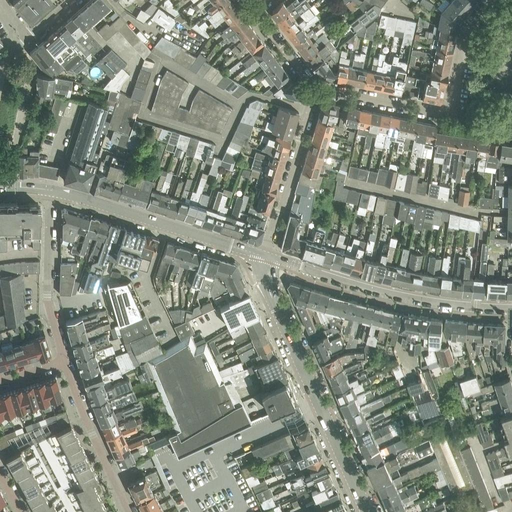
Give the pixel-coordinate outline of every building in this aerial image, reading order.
[(16,0),(18,2),(17,3),(16,3),(17,4),(22,12),(28,21),(35,17),(54,0),(16,0)] [(72,16),(65,23),(89,49),(92,46),(88,42),(92,38),(83,28),(88,24),(110,5),(105,0),(90,0),(77,12),(72,16)] [(165,0),(164,1),(163,6),(167,11),(168,10),(174,5),(170,0),(165,0)] [(196,3),(192,6),(196,11),(200,8),(209,0),(199,0),(196,3)] [(209,0),(200,8),(203,12),(207,9),(209,12),(224,0),(209,0)] [(224,0),(209,12),(205,15),(211,22),(233,5),(229,0),(224,0)] [(282,2),(272,11),(272,12),(272,15),(271,15),(276,21),(299,3),(297,0),(294,0),(286,7),(282,2)] [(302,0),(299,3),(276,21),(282,28),(295,18),(300,14),(298,11),(301,9),(303,11),(310,6),(305,0),(302,0)] [(426,0),(419,0),(417,3),(428,10),(432,3),(426,0)] [(471,7),(462,0),(451,0),(449,2),(464,15),(471,7)] [(368,1),(361,6),(365,11),(374,4),(368,1)] [(464,15),(449,2),(441,11),(440,17),(458,21),(464,15)] [(150,15),(152,16),(158,7),(152,3),(144,11),(150,15)] [(374,4),(365,11),(349,23),(356,32),(379,13),(381,7),(374,4)] [(168,10),(167,11),(174,16),(179,12),(174,5),(168,10)] [(227,21),(229,23),(240,14),(233,5),(211,22),(214,26),(219,22),(222,25),(227,21)] [(295,18),(282,28),(288,36),(316,14),(310,6),(303,11),(300,14),(302,18),(298,22),(295,18)] [(165,12),(158,7),(152,16),(151,17),(169,29),(176,19),(173,17),(165,12)] [(144,11),(139,19),(143,21),(150,15),(144,11)] [(223,38),(246,21),(240,14),(229,23),(221,28),(223,31),(220,34),(223,38)] [(316,14),(288,36),(294,43),(307,33),(304,29),(319,17),(316,14)] [(381,14),(379,26),(385,27),(387,16),(381,14)] [(117,30),(125,23),(119,16),(109,25),(107,23),(103,27),(110,36),(117,30)] [(397,18),(387,16),(385,27),(394,29),(397,18)] [(428,21),(419,16),(417,24),(427,26),(428,21)] [(438,27),(456,31),(458,21),(440,17),(438,27)] [(187,18),(181,22),(189,28),(190,26),(192,25),(187,18)] [(397,18),(394,29),(404,31),(406,20),(397,18)] [(406,20),(404,31),(403,36),(412,38),(416,22),(406,20)] [(251,28),(246,21),(223,38),(226,42),(231,38),(234,41),(239,37),(251,28)] [(312,29),(307,33),(294,43),(300,51),(323,33),(333,25),(329,21),(315,32),(312,29)] [(365,29),(364,32),(373,34),(374,34),(377,21),(374,21),(365,29)] [(190,26),(199,32),(201,30),(196,22),(192,25),(190,26)] [(84,54),(89,49),(65,23),(57,30),(68,42),(68,41),(77,51),(80,49),(84,54)] [(129,27),(125,23),(117,30),(121,34),(129,27)] [(426,31),(425,36),(428,36),(454,42),(456,31),(438,27),(434,25),(433,32),(426,31)] [(363,37),(364,32),(365,29),(363,26),(354,34),(354,35),(363,37)] [(106,40),(110,36),(103,27),(98,31),(106,40)] [(121,34),(125,37),(133,31),(129,27),(121,34)] [(203,28),(201,30),(199,32),(207,37),(209,35),(203,28)] [(257,35),(251,28),(239,37),(241,40),(231,47),(235,52),(257,35)] [(45,40),(43,42),(64,67),(76,71),(86,62),(77,51),(68,41),(68,42),(57,30),(45,40)] [(140,38),(133,31),(125,37),(132,45),(140,38)] [(300,51),(305,58),(318,48),(323,44),(320,40),(325,36),(323,33),(300,51)] [(354,34),(344,42),(352,44),(354,35),(354,34)] [(263,42),(257,35),(235,52),(234,53),(238,57),(248,49),(251,52),(263,42)] [(154,46),(174,58),(180,46),(161,36),(154,46)] [(435,49),(452,53),(452,49),(453,46),(454,42),(428,36),(426,42),(430,43),(429,48),(431,48),(435,49)] [(132,45),(144,59),(150,50),(140,38),(132,45)] [(311,66),(329,51),(335,47),(329,39),(323,44),(318,48),(305,58),(311,66)] [(64,67),(43,42),(29,53),(48,76),(50,76),(53,73),(55,76),(64,67)] [(242,63),(246,67),(268,50),(263,42),(251,52),(253,54),(242,63)] [(186,49),(180,46),(174,58),(173,59),(178,62),(185,51),(186,49)] [(320,76),(335,79),(340,53),(338,52),(335,47),(329,51),(311,66),(320,76)] [(106,53),(121,67),(122,68),(127,63),(111,48),(106,53)] [(412,49),(410,54),(415,55),(423,57),(450,62),(450,59),(451,56),(452,53),(431,48),(430,53),(412,49)] [(260,64),(262,66),(274,57),(268,50),(246,67),(242,70),(246,75),(250,72),(260,64)] [(340,53),(335,79),(344,82),(348,65),(349,59),(345,58),(346,51),(341,50),(340,53)] [(178,62),(183,65),(190,54),(185,51),(178,62)] [(112,78),(121,67),(106,53),(95,62),(112,78)] [(195,57),(188,68),(195,73),(203,60),(205,57),(199,53),(196,57),(195,57)] [(359,55),(353,83),(363,85),(366,69),(362,68),(365,54),(360,53),(359,55)] [(372,87),(382,89),(385,73),(387,62),(383,59),(384,54),(380,53),(378,58),(372,87)] [(196,57),(190,54),(183,65),(188,68),(195,57),(196,57)] [(348,65),(344,82),(353,83),(359,55),(355,54),(352,66),(348,65)] [(387,62),(385,73),(382,89),(391,91),(398,61),(398,56),(394,55),(392,64),(388,63),(387,62)] [(206,58),(205,57),(203,60),(195,73),(202,77),(210,65),(204,61),(206,58)] [(280,64),(274,57),(262,66),(264,69),(254,77),(257,82),(263,77),(268,74),(280,64)] [(371,70),(366,69),(363,85),(372,87),(378,58),(374,57),(371,70)] [(450,62),(423,57),(422,63),(432,65),(431,70),(447,73),(450,62)] [(154,62),(144,59),(142,64),(152,67),(154,62)] [(398,61),(391,91),(400,93),(404,77),(407,63),(398,61)] [(142,64),(140,70),(150,73),(152,67),(142,64)] [(271,87),(262,93),(268,95),(272,92),(273,92),(279,87),(278,86),(279,85),(278,85),(289,76),(280,64),(268,74),(263,77),(271,87)] [(217,69),(210,65),(202,77),(209,81),(217,69)] [(103,87),(118,91),(122,82),(129,74),(122,68),(121,67),(112,78),(103,87)] [(161,79),(166,82),(172,72),(167,69),(161,79)] [(224,73),(217,69),(209,81),(216,85),(224,75),(224,73)] [(145,89),(150,73),(140,70),(134,85),(130,97),(141,101),(145,89)] [(420,72),(418,78),(445,83),(447,73),(431,70),(430,74),(420,72)] [(177,76),(172,72),(166,82),(171,86),(177,76)] [(72,80),(50,76),(48,76),(35,73),(35,74),(36,83),(70,89),(72,80)] [(216,85),(223,89),(232,79),(224,75),(216,85)] [(418,78),(406,75),(402,94),(408,95),(410,85),(414,86),(414,84),(419,85),(425,87),(424,89),(443,93),(445,83),(418,78)] [(171,86),(176,89),(183,79),(177,76),(171,86)] [(158,88),(169,92),(171,86),(166,82),(161,79),(158,88)] [(188,82),(183,79),(176,89),(182,92),(188,82)] [(223,89),(230,93),(240,84),(232,79),(223,89)] [(302,100),(304,95),(294,82),(283,90),(279,85),(278,86),(279,87),(273,92),(279,94),(283,95),(293,97),(295,98),(302,100)] [(70,89),(36,83),(37,92),(47,94),(52,95),(52,91),(65,93),(64,97),(70,98),(71,89),(70,89)] [(248,89),(240,84),(230,93),(237,97),(248,89)] [(417,97),(424,99),(439,101),(442,100),(443,93),(424,89),(425,87),(419,85),(417,97)] [(171,86),(169,92),(168,98),(179,101),(182,92),(176,89),(171,86)] [(156,94),(168,98),(169,92),(158,88),(156,94)] [(199,89),(193,99),(198,102),(203,91),(199,89)] [(118,91),(114,107),(121,109),(126,94),(118,91)] [(208,94),(203,91),(198,102),(202,104),(208,94)] [(37,92),(35,100),(44,103),(47,94),(37,92)] [(47,94),(44,103),(52,105),(55,96),(52,95),(47,94)] [(129,135),(135,119),(137,112),(141,101),(130,97),(126,94),(121,109),(114,107),(113,109),(107,127),(114,130),(111,139),(112,141),(117,143),(120,132),(129,135)] [(166,103),(168,98),(156,94),(154,99),(166,103)] [(208,94),(202,104),(207,107),(213,97),(208,94)] [(52,105),(50,113),(61,116),(66,98),(55,95),(55,96),(52,105)] [(218,100),(213,97),(207,107),(212,110),(218,100)] [(178,107),(179,101),(168,98),(166,103),(172,105),(178,107)] [(153,105),(164,109),(166,103),(154,99),(153,105)] [(192,99),(191,105),(216,112),(212,110),(207,107),(202,104),(198,102),(193,99),(192,99)] [(249,102),(248,107),(260,111),(264,102),(256,99),(249,102)] [(218,100),(212,110),(216,112),(217,113),(223,103),(218,100)] [(75,142),(63,180),(88,187),(94,169),(99,153),(95,152),(101,132),(105,133),(107,127),(113,109),(103,106),(88,101),(88,102),(75,142)] [(322,103),(317,119),(333,124),(334,117),(336,117),(338,105),(325,102),(323,103),(322,103)] [(166,103),(164,109),(162,115),(168,117),(172,105),(166,103)] [(227,106),(223,103),(217,113),(221,116),(227,106)] [(162,115),(164,109),(153,105),(151,111),(162,115)] [(168,117),(174,119),(178,107),(172,105),(168,117)] [(191,105),(189,110),(195,112),(201,114),(207,116),(213,118),(218,119),(226,122),(227,119),(221,116),(217,113),(216,112),(191,105)] [(221,116),(227,119),(232,108),(227,106),(221,116)] [(246,106),(243,114),(256,118),(260,111),(248,107),(246,106)] [(298,112),(280,106),(279,106),(276,115),(296,121),(298,112)] [(357,122),(359,109),(347,106),(346,113),(344,119),(342,127),(344,127),(343,129),(345,129),(346,124),(348,124),(348,121),(357,122)] [(174,119),(180,120),(183,108),(178,107),(174,119)] [(189,110),(183,108),(180,120),(185,122),(189,110)] [(359,123),(356,134),(366,136),(371,111),(359,109),(357,122),(359,123)] [(185,122),(191,124),(195,112),(189,110),(185,122)] [(376,137),(381,114),(371,111),(366,136),(363,148),(368,149),(371,136),(376,137)] [(191,124),(197,126),(201,114),(195,112),(191,124)] [(197,126),(203,128),(207,116),(201,114),(197,126)] [(243,114),(239,121),(253,126),(256,118),(243,114)] [(390,115),(381,114),(376,137),(374,145),(383,147),(390,115)] [(293,129),(296,121),(276,115),(274,123),(293,129)] [(399,117),(390,115),(383,147),(388,148),(390,140),(394,141),(399,117)] [(203,128),(209,130),(213,118),(207,116),(203,128)] [(408,119),(399,117),(394,141),(398,141),(396,151),(401,152),(402,148),(408,119)] [(209,130),(215,131),(218,119),(213,118),(209,130)] [(135,119),(129,135),(128,139),(136,142),(139,133),(143,121),(135,119)] [(226,122),(218,119),(215,131),(220,133),(226,122)] [(317,119),(314,129),(330,134),(332,129),(342,132),(343,129),(344,127),(342,127),(333,124),(317,119)] [(410,136),(415,137),(418,122),(408,119),(402,148),(407,149),(410,136)] [(139,133),(148,136),(152,124),(143,121),(139,133)] [(251,128),(253,126),(239,121),(235,130),(249,136),(251,128)] [(421,156),(427,123),(418,122),(415,137),(412,151),(416,152),(415,155),(421,156)] [(293,129),(274,123),(271,132),(291,138),(293,129)] [(436,125),(427,123),(421,156),(430,158),(432,147),(435,130),(436,125)] [(148,136),(158,139),(161,127),(152,124),(148,136)] [(171,130),(161,127),(158,139),(167,142),(171,130)] [(311,139),(336,147),(338,142),(328,139),(330,134),(314,129),(311,139)] [(174,144),(176,145),(180,133),(171,130),(167,142),(174,144)] [(233,135),(242,139),(244,140),(242,144),(243,144),(246,145),(249,136),(235,130),(233,135)] [(438,132),(438,131),(435,130),(432,147),(435,147),(433,161),(443,163),(448,133),(438,132)] [(125,146),(128,139),(129,135),(120,132),(117,143),(125,146)] [(189,136),(180,133),(176,145),(186,148),(189,136)] [(443,163),(442,169),(445,170),(446,163),(448,164),(450,153),(450,152),(450,150),(455,151),(458,135),(448,133),(443,163)] [(262,134),(260,140),(287,149),(290,140),(276,135),(275,138),(262,134)] [(242,145),(243,144),(242,144),(244,140),(242,139),(233,135),(230,140),(242,145)] [(462,168),(463,166),(467,136),(458,135),(455,151),(459,151),(456,173),(456,175),(461,176),(461,174),(462,168)] [(199,139),(189,136),(186,148),(195,151),(199,139)] [(477,138),(467,136),(463,166),(468,167),(469,161),(474,162),(475,154),(477,138)] [(477,138),(475,154),(482,155),(481,158),(479,159),(477,170),(478,170),(477,177),(482,177),(484,165),(488,140),(477,138)] [(136,142),(128,139),(125,146),(129,147),(133,149),(134,149),(136,142)] [(208,142),(199,139),(195,151),(204,154),(208,142)] [(343,150),(336,147),(311,139),(308,150),(327,156),(329,151),(335,153),(342,153),(343,150)] [(240,151),(242,145),(230,140),(228,145),(240,151)] [(260,140),(259,143),(264,146),(261,150),(270,153),(285,158),(287,149),(260,140)] [(484,165),(496,167),(498,156),(500,141),(488,140),(484,165)] [(146,169),(140,186),(135,203),(144,206),(164,144),(157,141),(148,169),(146,169)] [(511,143),(500,141),(498,156),(511,158),(511,169),(511,182),(511,185),(511,184),(511,143)] [(172,151),(174,144),(167,142),(165,149),(172,151)] [(208,142),(204,154),(212,156),(215,144),(208,142)] [(183,157),(184,153),(186,148),(176,145),(173,154),(183,157)] [(228,145),(225,151),(237,156),(240,151),(228,145)] [(118,166),(109,194),(117,197),(123,179),(133,149),(129,147),(125,159),(122,167),(118,166)] [(26,148),(19,148),(19,174),(38,175),(38,164),(38,151),(30,150),(30,155),(26,155),(26,148)] [(184,153),(194,156),(194,154),(195,151),(186,148),(184,153)] [(308,150),(305,160),(325,166),(326,167),(330,168),(331,163),(326,161),(327,156),(308,150)] [(234,163),(237,156),(225,151),(222,159),(231,162),(234,163)] [(282,166),(285,158),(270,153),(269,156),(256,152),(254,157),(282,166)] [(98,170),(94,169),(88,187),(100,191),(110,163),(109,163),(112,156),(106,154),(103,161),(101,161),(98,170)] [(214,157),(212,156),(204,154),(203,157),(203,159),(202,160),(211,164),(212,163),(214,157)] [(216,176),(219,166),(222,159),(214,157),(212,163),(211,164),(208,174),(216,176)] [(263,170),(264,170),(264,172),(266,173),(279,177),(279,175),(282,166),(254,157),(252,163),(251,168),(252,169),(260,171),(262,172),(263,170)] [(229,169),(231,162),(222,159),(219,166),(229,169)] [(305,160),(302,170),(317,175),(319,170),(323,171),(325,166),(305,160)] [(342,160),(339,169),(346,171),(348,162),(342,160)] [(118,166),(110,163),(100,191),(109,194),(118,166)] [(38,164),(38,175),(57,178),(59,168),(38,164)] [(347,176),(357,179),(359,168),(350,166),(347,176)] [(117,197),(135,203),(140,186),(146,169),(140,167),(135,184),(131,183),(131,182),(123,179),(117,197)] [(249,178),(250,175),(251,170),(243,167),(241,175),(249,178)] [(377,172),(374,183),(385,185),(388,169),(379,167),(377,172)] [(368,170),(359,168),(357,179),(366,181),(368,170)] [(252,169),(251,170),(250,175),(258,178),(260,171),(252,169)] [(388,169),(385,185),(393,187),(397,171),(388,169)] [(316,181),(317,175),(302,170),(300,176),(316,181)] [(337,170),(335,178),(344,180),(345,173),(337,170)] [(377,172),(368,170),(366,181),(374,183),(377,172)] [(397,171),(393,187),(404,190),(407,173),(397,171)] [(266,173),(261,189),(274,193),(279,177),(266,173)] [(414,192),(416,181),(417,175),(407,173),(404,190),(414,192)] [(146,206),(155,209),(164,180),(166,176),(163,175),(161,174),(156,191),(151,189),(146,206)] [(298,181),(309,185),(315,187),(316,181),(300,176),(298,181)] [(192,192),(188,201),(183,218),(192,221),(201,193),(203,187),(206,178),(201,177),(198,184),(195,193),(192,192)] [(175,216),(183,218),(188,201),(185,200),(192,179),(187,178),(185,182),(175,216)] [(344,180),(335,178),(335,179),(336,180),(333,198),(346,201),(349,189),(342,187),(344,180)] [(163,212),(169,195),(164,194),(168,182),(164,180),(155,209),(163,212)] [(171,196),(169,195),(163,212),(165,213),(175,216),(185,182),(179,180),(174,197),(171,196)] [(306,194),(309,185),(298,181),(296,187),(295,191),(301,193),(306,194)] [(416,181),(414,192),(425,194),(426,183),(416,181)] [(430,182),(427,195),(437,197),(439,185),(430,182)] [(439,185),(437,197),(447,200),(448,197),(449,187),(439,185)] [(261,189),(256,209),(268,213),(274,193),(261,189)] [(360,192),(349,189),(346,201),(357,204),(360,192)] [(206,208),(200,224),(211,227),(222,195),(223,192),(220,191),(218,190),(212,210),(206,208)] [(358,206),(366,208),(369,194),(360,192),(357,204),(358,204),(358,206)] [(458,200),(457,202),(467,205),(469,193),(459,192),(458,200)] [(210,195),(201,193),(192,221),(200,224),(206,208),(210,195)] [(376,195),(369,194),(366,208),(373,210),(376,195)] [(226,196),(222,195),(211,227),(220,230),(225,214),(227,207),(223,206),(226,196)] [(240,237),(245,220),(248,213),(244,212),(249,196),(243,195),(242,198),(231,234),(240,237)] [(374,210),(374,211),(383,214),(385,198),(376,195),(373,210),(374,210)] [(480,196),(478,207),(492,208),(493,203),(494,198),(480,196)] [(237,197),(231,216),(225,214),(220,230),(231,234),(242,198),(240,197),(237,197)] [(398,201),(385,198),(383,214),(395,216),(398,201)] [(0,239),(7,239),(15,238),(22,237),(32,237),(40,237),(40,232),(40,219),(40,210),(40,207),(37,207),(37,203),(29,203),(29,204),(17,204),(17,203),(17,202),(15,202),(0,201),(0,239)] [(405,219),(405,215),(408,203),(398,201),(395,216),(405,219)] [(298,203),(293,202),(281,247),(282,250),(292,253),(297,237),(301,220),(299,220),(303,205),(298,203)] [(415,221),(415,218),(418,205),(408,203),(405,215),(405,219),(415,221)] [(415,218),(415,221),(413,228),(421,230),(423,221),(426,207),(418,205),(415,218)] [(248,213),(245,220),(240,237),(255,242),(260,239),(268,213),(250,207),(248,213)] [(434,209),(426,207),(423,221),(431,223),(434,209)] [(60,237),(60,242),(69,245),(69,243),(73,244),(75,245),(75,243),(74,242),(74,240),(72,239),(80,213),(69,209),(64,208),(61,210),(61,212),(61,225),(60,237)] [(440,225),(441,219),(443,211),(434,209),(431,223),(440,225)] [(443,211),(441,219),(448,221),(450,213),(443,211)] [(80,213),(72,239),(74,240),(74,242),(75,243),(75,245),(79,246),(81,241),(78,240),(80,232),(85,233),(86,233),(91,217),(80,213)] [(450,213),(448,221),(447,227),(458,229),(459,227),(460,215),(450,213)] [(459,227),(468,229),(469,218),(460,215),(459,227)] [(79,250),(79,251),(84,253),(87,241),(87,240),(91,241),(92,238),(93,236),(99,219),(91,217),(86,233),(85,233),(80,247),(80,248),(80,249),(79,250)] [(480,220),(469,218),(468,229),(478,231),(479,232),(480,220)] [(95,239),(89,258),(93,260),(94,259),(101,238),(104,239),(105,239),(110,223),(99,219),(93,236),(92,238),(95,239)] [(297,237),(292,253),(301,256),(306,239),(302,238),(306,221),(301,220),(297,237)] [(93,260),(92,264),(99,261),(105,263),(107,257),(117,225),(110,223),(105,239),(104,239),(101,238),(94,259),(93,260)] [(306,239),(301,256),(319,262),(325,243),(326,237),(327,230),(325,230),(326,227),(317,224),(316,228),(313,227),(309,236),(312,237),(311,241),(306,239)] [(117,225),(107,257),(114,260),(124,227),(117,225)] [(124,227),(114,260),(115,257),(146,267),(150,255),(150,253),(152,254),(152,253),(153,254),(158,238),(124,227)] [(489,237),(488,244),(508,246),(508,239),(511,239),(511,227),(507,228),(507,239),(494,238),(494,231),(490,230),(489,237)] [(330,238),(326,237),(325,243),(319,262),(328,265),(339,232),(333,230),(330,238)] [(339,232),(328,265),(338,268),(343,251),(345,244),(342,242),(345,234),(339,232)] [(40,249),(40,237),(32,237),(33,249),(40,249)] [(338,268),(349,271),(359,239),(353,237),(350,245),(349,244),(347,244),(344,251),(343,251),(338,268)] [(364,257),(358,274),(371,277),(375,260),(370,259),(374,240),(368,238),(364,257)] [(365,241),(359,239),(349,271),(358,274),(364,257),(360,256),(365,241)] [(167,241),(156,275),(161,277),(167,260),(171,261),(176,244),(167,241)] [(73,244),(71,252),(78,254),(79,251),(79,250),(80,249),(80,248),(80,247),(79,246),(75,245),(73,244)] [(175,262),(168,283),(173,285),(174,281),(175,278),(185,247),(176,244),(171,261),(175,262)] [(378,261),(375,260),(371,277),(380,279),(388,247),(389,245),(383,244),(378,261)] [(380,279),(390,282),(395,265),(390,264),(395,246),(392,246),(389,245),(388,247),(380,279)] [(175,278),(174,281),(178,282),(184,265),(187,266),(193,250),(185,247),(175,278)] [(390,282),(401,285),(405,268),(408,252),(409,249),(403,248),(399,266),(395,265),(390,282)] [(191,267),(185,284),(191,286),(202,252),(193,250),(187,266),(191,267)] [(202,252),(191,286),(199,289),(205,271),(205,272),(210,255),(202,252)] [(407,269),(405,268),(401,285),(410,286),(416,253),(411,252),(407,269)] [(421,254),(416,253),(410,286),(420,288),(423,272),(422,272),(419,271),(421,254)] [(472,278),(470,295),(482,296),(487,253),(481,253),(480,260),(481,260),(479,278),(472,278)] [(449,293),(451,276),(447,275),(450,254),(447,254),(447,256),(443,256),(441,275),(438,292),(449,293)] [(199,289),(199,290),(207,293),(209,288),(211,280),(213,274),(214,274),(219,258),(212,256),(210,255),(205,272),(205,271),(199,289)] [(461,294),(465,258),(465,256),(459,255),(457,277),(451,276),(449,293),(461,294)] [(420,288),(429,290),(432,274),(435,257),(429,256),(426,273),(423,272),(420,288)] [(429,290),(438,292),(441,275),(438,275),(441,259),(435,257),(432,274),(429,290)] [(211,280),(209,288),(211,289),(210,290),(226,282),(241,276),(237,265),(234,263),(219,258),(214,274),(213,274),(211,280)] [(461,294),(470,295),(472,278),(468,277),(470,258),(465,258),(461,294)] [(497,279),(496,297),(506,297),(507,269),(508,258),(503,258),(502,265),(501,280),(497,279)] [(28,272),(40,272),(40,261),(27,261),(28,272)] [(88,277),(84,289),(86,289),(97,289),(102,274),(105,263),(99,261),(92,264),(90,270),(88,275),(88,277)] [(60,263),(59,293),(71,294),(74,281),(77,264),(61,263),(60,263)] [(496,297),(497,279),(493,279),(493,263),(488,263),(485,296),(496,297)] [(16,322),(25,319),(24,318),(22,304),(25,304),(23,292),(25,291),(22,273),(17,273),(11,274),(5,275),(0,275),(0,282),(6,325),(6,326),(16,322)] [(83,275),(78,292),(83,293),(84,289),(88,277),(83,275)] [(210,290),(210,292),(213,298),(245,283),(241,276),(226,282),(210,290)] [(130,280),(107,285),(119,325),(145,314),(130,280)] [(74,281),(71,294),(75,293),(79,282),(74,281)] [(289,285),(296,302),(306,305),(312,288),(292,282),(289,285)] [(245,283),(213,298),(215,302),(225,298),(227,301),(228,300),(229,302),(235,299),(249,293),(245,283)] [(312,288),(306,305),(310,313),(313,312),(318,323),(321,322),(321,321),(315,307),(321,291),(312,288)] [(321,291),(315,307),(321,321),(321,322),(323,326),(327,324),(328,324),(327,321),(329,320),(325,310),(331,294),(321,291)] [(229,303),(220,307),(220,308),(226,321),(229,327),(229,328),(241,321),(243,320),(258,313),(257,312),(255,307),(249,293),(235,299),(229,302),(229,303)] [(350,300),(341,297),(331,294),(325,310),(329,320),(332,327),(342,330),(346,316),(350,300)] [(345,332),(343,332),(349,344),(351,334),(359,302),(350,300),(346,316),(349,317),(347,324),(345,332)] [(306,305),(296,302),(310,331),(312,330),(317,328),(310,313),(306,305)] [(368,304),(359,302),(351,334),(354,335),(358,319),(363,321),(368,304)] [(368,304),(363,321),(367,322),(362,340),(367,341),(377,307),(368,304)] [(192,312),(190,318),(203,312),(200,306),(200,305),(194,307),(192,312)] [(367,341),(367,342),(372,343),(376,344),(377,341),(379,335),(375,334),(378,323),(382,324),(386,309),(377,307),(367,341)] [(386,343),(388,335),(395,311),(386,309),(382,324),(379,335),(377,341),(385,343),(386,343)] [(400,330),(404,313),(395,311),(388,335),(392,336),(390,343),(395,344),(399,330),(400,330)] [(97,312),(65,322),(68,332),(84,327),(83,323),(99,318),(97,312)] [(234,330),(230,332),(233,337),(233,338),(248,330),(262,323),(258,315),(258,313),(243,320),(244,321),(237,325),(239,329),(235,331),(234,330)] [(404,313),(400,330),(404,331),(401,345),(409,347),(411,332),(410,332),(413,315),(408,314),(404,313)] [(119,325),(114,327),(118,337),(122,335),(125,345),(128,353),(116,356),(119,365),(119,366),(122,373),(140,363),(146,360),(162,351),(145,314),(119,325)] [(409,347),(408,351),(420,352),(420,341),(421,334),(422,316),(421,316),(413,315),(410,332),(411,332),(409,347)] [(422,316),(421,334),(424,334),(424,348),(429,348),(430,335),(431,318),(422,316)] [(41,323),(39,317),(28,321),(29,323),(30,327),(41,323)] [(443,319),(431,318),(430,335),(429,348),(428,355),(425,356),(427,363),(437,359),(433,347),(436,348),(441,345),(443,319)] [(185,321),(174,326),(180,340),(190,334),(194,332),(188,320),(188,319),(185,321)] [(460,333),(461,321),(446,319),(445,330),(449,343),(450,343),(451,344),(455,355),(461,354),(460,352),(459,347),(460,347),(460,346),(457,346),(458,333),(460,333)] [(460,352),(461,354),(463,354),(462,348),(462,338),(466,338),(468,322),(461,321),(460,333),(458,333),(457,346),(460,346),(460,347),(459,347),(460,352)] [(477,329),(477,323),(468,322),(466,338),(466,345),(471,358),(476,357),(471,342),(470,341),(470,338),(475,339),(475,335),(474,335),(474,331),(475,331),(475,329),(477,329)] [(84,327),(68,332),(72,344),(88,337),(103,331),(108,329),(109,329),(111,328),(109,323),(101,326),(86,331),(84,327)] [(248,330),(233,338),(236,342),(250,334),(252,337),(266,331),(262,323),(248,330)] [(486,323),(477,323),(477,329),(475,329),(475,331),(474,331),(474,335),(475,335),(475,339),(476,353),(480,353),(480,347),(485,348),(484,340),(486,323)] [(494,340),(495,324),(486,323),(484,340),(485,348),(485,354),(487,361),(493,361),(493,354),(489,354),(490,340),(494,340)] [(495,324),(494,340),(496,341),(496,344),(498,344),(497,364),(507,365),(504,350),(506,324),(495,324)] [(111,328),(109,329),(112,339),(118,337),(114,327),(111,328)] [(328,334),(314,340),(321,358),(345,347),(346,344),(341,333),(343,332),(342,330),(332,327),(326,329),(328,334)] [(313,334),(311,335),(314,340),(328,334),(326,329),(313,334)] [(239,348),(236,349),(238,353),(241,352),(257,344),(269,339),(266,331),(252,337),(254,341),(239,348)] [(34,337),(33,338),(33,340),(34,340),(40,357),(42,356),(44,356),(50,353),(47,344),(44,334),(34,337)] [(162,351),(146,360),(153,379),(158,391),(160,396),(163,402),(167,412),(175,432),(168,435),(169,439),(177,456),(250,422),(242,404),(235,407),(225,383),(222,377),(219,370),(205,342),(196,346),(194,343),(190,334),(180,340),(162,351)] [(354,337),(354,335),(351,334),(349,344),(348,347),(356,347),(358,338),(354,337)] [(88,337),(72,344),(75,353),(76,356),(76,357),(81,374),(103,367),(102,364),(100,365),(97,357),(104,354),(105,355),(114,352),(112,345),(102,348),(92,352),(92,349),(91,347),(109,341),(107,335),(89,342),(88,337)] [(241,352),(238,353),(242,361),(250,357),(259,353),(273,347),(269,339),(257,344),(241,352)] [(33,340),(23,343),(29,360),(31,360),(31,359),(33,359),(40,357),(34,340),(33,340)] [(13,346),(18,364),(29,360),(23,343),(13,346)] [(366,346),(364,346),(365,351),(366,357),(369,357),(369,359),(374,357),(376,357),(376,344),(372,343),(372,344),(369,344),(366,343),(366,346)] [(12,344),(1,347),(2,350),(7,367),(18,364),(13,346),(12,344)] [(448,346),(436,350),(442,366),(450,364),(454,374),(457,373),(454,362),(448,346)] [(259,353),(250,357),(254,365),(277,355),(276,354),(273,347),(259,353)] [(346,352),(323,362),(329,375),(345,367),(344,365),(353,361),(351,358),(356,355),(355,352),(346,352)] [(219,354),(215,356),(218,363),(223,360),(220,353),(219,354)] [(248,368),(242,370),(248,384),(252,383),(251,380),(252,380),(255,385),(261,382),(264,389),(267,386),(286,378),(286,377),(284,372),(280,363),(277,355),(254,365),(248,368)] [(143,372),(138,374),(142,383),(153,379),(146,360),(140,363),(143,372)] [(361,360),(358,361),(345,367),(329,375),(332,383),(349,375),(348,372),(364,365),(361,360)] [(221,369),(219,370),(222,377),(231,374),(234,372),(236,372),(242,370),(244,369),(241,361),(221,369)] [(400,364),(391,368),(396,379),(404,375),(402,369),(400,364)] [(103,367),(81,374),(85,386),(101,381),(122,373),(119,366),(119,365),(104,370),(103,367)] [(420,372),(421,378),(407,382),(417,408),(418,409),(442,401),(434,376),(433,377),(430,368),(429,369),(422,371),(420,372)] [(242,370),(236,372),(242,386),(248,384),(242,370)] [(234,372),(231,374),(237,388),(242,386),(236,372),(234,372)] [(349,375),(332,383),(336,392),(368,378),(366,373),(359,376),(357,372),(349,375)] [(231,374),(222,377),(225,383),(231,381),(235,389),(237,388),(231,374)] [(465,392),(472,390),(481,387),(476,374),(461,380),(465,392)] [(56,377),(44,381),(50,401),(62,398),(56,380),(56,377)] [(264,389),(261,392),(269,413),(279,409),(280,410),(280,409),(284,407),(288,405),(289,406),(289,405),(296,402),(297,403),(297,402),(286,377),(286,378),(267,386),(264,389)] [(336,392),(341,403),(357,396),(355,391),(373,383),(370,377),(368,378),(336,392)] [(101,381),(85,386),(87,391),(89,395),(90,398),(90,399),(91,401),(132,387),(128,378),(113,384),(114,385),(111,386),(110,385),(109,386),(106,384),(106,385),(102,385),(101,381)] [(499,393),(511,388),(511,383),(510,378),(488,385),(481,387),(472,390),(474,396),(484,393),(497,388),(499,393)] [(460,379),(455,381),(460,398),(466,396),(465,392),(461,380),(460,379)] [(44,381),(32,385),(39,405),(50,401),(44,381)] [(231,381),(225,383),(235,407),(242,404),(235,389),(231,381)] [(32,385),(21,388),(27,408),(39,405),(32,385)] [(21,388),(9,392),(15,412),(27,408),(21,388)] [(511,400),(511,388),(499,393),(500,398),(481,404),(483,410),(511,400)] [(342,404),(347,415),(362,408),(360,402),(375,395),(374,393),(372,394),(370,390),(357,396),(341,403),(342,404)] [(9,392),(0,394),(0,404),(4,416),(15,412),(9,392)] [(107,398),(92,404),(96,415),(97,416),(113,409),(112,409),(136,399),(133,392),(108,402),(107,398)] [(113,409),(97,416),(101,426),(116,420),(143,408),(139,399),(134,402),(135,405),(133,406),(114,413),(113,409)] [(362,408),(347,415),(350,422),(351,425),(367,418),(366,416),(371,414),(370,411),(384,404),(382,399),(362,408)] [(483,410),(482,410),(484,415),(490,413),(491,413),(499,410),(501,414),(505,413),(506,414),(511,411),(511,400),(489,408),(483,410)] [(442,401),(418,409),(421,417),(424,426),(447,416),(442,401)] [(163,402),(157,404),(161,415),(167,412),(163,402)] [(417,408),(413,410),(416,419),(421,417),(418,409),(417,408)] [(55,415),(57,420),(68,416),(66,410),(55,415)] [(452,410),(446,412),(447,416),(452,429),(455,435),(460,433),(453,413),(452,410)] [(384,411),(367,418),(351,425),(355,435),(371,428),(369,424),(386,416),(384,411)] [(511,411),(506,414),(494,418),(498,430),(502,429),(506,439),(507,442),(508,445),(502,447),(503,448),(486,454),(494,477),(501,476),(505,475),(499,457),(511,453),(511,455),(511,411)] [(69,421),(68,416),(57,420),(59,425),(69,421)] [(116,420),(101,426),(106,437),(135,425),(136,425),(134,418),(118,425),(116,420)] [(42,419),(34,422),(36,428),(44,425),(42,419)] [(481,421),(476,423),(479,431),(478,431),(483,447),(494,443),(490,431),(485,433),(481,421)] [(135,425),(106,437),(110,446),(111,447),(111,448),(126,442),(126,441),(125,439),(124,437),(137,431),(142,429),(140,423),(136,425),(135,425)] [(371,428),(355,435),(360,445),(391,430),(399,427),(396,423),(373,433),(371,428)] [(70,424),(55,432),(60,441),(75,433),(70,424)] [(260,445),(253,448),(258,461),(284,450),(313,438),(307,424),(290,432),(264,444),(261,445),(260,444),(260,445)] [(21,427),(14,430),(17,435),(24,432),(21,427)] [(391,430),(360,445),(364,455),(380,448),(378,444),(402,433),(399,427),(391,430)] [(442,468),(446,478),(448,483),(449,483),(454,496),(476,487),(473,481),(471,474),(468,468),(466,462),(463,456),(461,450),(455,435),(452,429),(430,439),(434,449),(438,458),(438,459),(442,468),(442,467),(442,468)] [(7,439),(17,435),(14,430),(4,434),(7,439)] [(80,442),(75,433),(60,441),(64,450),(80,442)] [(126,442),(111,448),(115,457),(138,447),(146,444),(149,443),(147,437),(128,445),(126,442)] [(284,450),(288,459),(317,447),(313,438),(284,450)] [(380,448),(364,455),(369,466),(385,459),(385,458),(398,452),(396,448),(405,444),(403,438),(380,448)] [(9,444),(7,439),(0,442),(0,448),(1,450),(2,450),(1,449),(9,444)] [(385,459),(369,466),(374,477),(398,466),(420,456),(434,449),(430,439),(415,445),(407,449),(400,452),(398,454),(385,460),(385,459)] [(84,451),(80,442),(64,450),(69,459),(84,451)] [(138,447),(115,457),(119,465),(125,463),(137,458),(136,454),(140,452),(149,449),(147,444),(146,444),(138,447)] [(470,446),(461,450),(463,456),(473,452),(470,446)] [(297,465),(321,455),(317,447),(288,459),(278,464),(282,472),(297,465)] [(5,458),(10,467),(25,458),(20,450),(5,458)] [(89,460),(84,451),(69,459),(74,468),(89,460)] [(474,457),(473,452),(463,456),(466,462),(475,459),(474,457)] [(299,468),(287,473),(289,479),(301,474),(303,473),(309,470),(325,464),(321,455),(297,465),(299,468)] [(10,467),(15,476),(30,467),(25,458),(10,467)] [(420,466),(402,475),(378,485),(381,494),(398,487),(403,484),(401,480),(410,477),(410,478),(423,473),(424,475),(442,468),(438,459),(420,466)] [(475,459),(466,462),(468,468),(478,465),(475,459)] [(79,477),(94,469),(89,460),(74,468),(79,477)] [(293,487),(328,472),(325,464),(309,470),(311,473),(305,476),(303,473),(301,474),(289,479),(293,487)] [(250,465),(240,469),(244,478),(254,474),(250,465)] [(480,471),(478,465),(468,468),(471,474),(480,471)] [(398,466),(374,477),(378,485),(402,475),(398,466)] [(15,476),(20,485),(35,476),(30,467),(15,476)] [(437,482),(446,478),(442,468),(436,471),(440,480),(436,481),(437,482)] [(97,479),(99,478),(94,469),(79,477),(83,485),(91,481),(92,482),(97,479)] [(136,500),(150,494),(153,493),(151,488),(159,484),(154,471),(127,483),(136,500)] [(480,471),(471,474),(473,481),(482,477),(480,471)] [(316,486),(316,488),(332,481),(328,472),(293,487),(296,495),(316,486)] [(254,474),(244,478),(247,483),(257,479),(254,474)] [(20,485),(25,493),(40,485),(35,476),(20,485)] [(494,477),(498,488),(504,486),(503,482),(501,476),(494,477)] [(485,483),(482,477),(473,481),(476,487),(485,483)] [(439,487),(448,483),(446,478),(437,482),(439,487)] [(251,486),(255,494),(265,489),(269,488),(265,480),(251,486)] [(74,490),(85,511),(99,511),(106,509),(101,498),(98,495),(92,482),(91,481),(83,485),(74,490)] [(305,497),(302,498),(304,503),(305,503),(336,490),(332,481),(316,488),(304,494),(305,497)] [(485,483),(476,487),(478,493),(487,489),(485,483)] [(25,493),(30,502),(45,494),(40,485),(25,493)] [(381,494),(386,504),(417,490),(415,485),(408,488),(407,485),(399,489),(398,487),(381,494)] [(511,492),(508,493),(506,486),(504,486),(498,488),(503,500),(504,500),(511,497),(511,492)] [(265,489),(255,494),(259,502),(269,497),(272,496),(273,495),(270,487),(269,488),(268,488),(265,489)] [(489,494),(487,489),(478,493),(481,499),(490,495),(489,494)] [(305,503),(309,511),(339,497),(336,490),(305,503)] [(419,496),(417,490),(386,504),(389,511),(391,511),(414,502),(413,499),(419,496)] [(30,502),(35,511),(52,502),(51,501),(50,502),(45,494),(30,502)] [(138,503),(140,508),(140,509),(142,511),(144,511),(159,504),(154,495),(138,503)] [(431,495),(414,502),(391,511),(418,511),(435,504),(431,495)] [(481,499),(483,505),(492,502),(490,495),(481,499)] [(269,497),(259,502),(262,508),(264,509),(276,504),(272,496),(269,497)] [(309,511),(305,511),(329,511),(343,506),(343,505),(345,505),(341,496),(339,497),(309,511)] [(435,504),(418,511),(448,511),(446,511),(434,511),(435,511),(446,507),(444,501),(435,504)] [(57,511),(52,502),(35,511),(57,511)] [(494,508),(492,502),(483,505),(485,511),(491,509),(494,508)]
